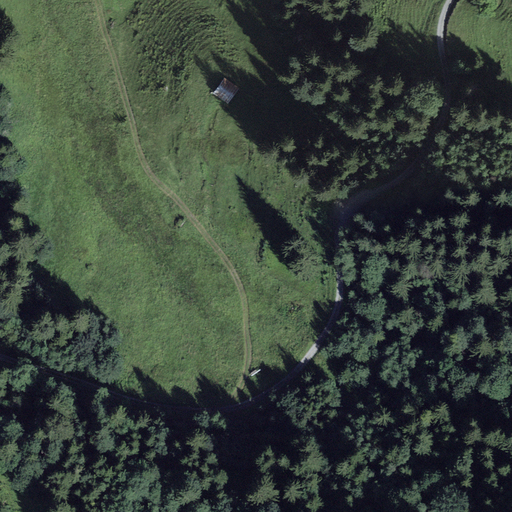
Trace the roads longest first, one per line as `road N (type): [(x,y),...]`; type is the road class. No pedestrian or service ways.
road 1 (track): [(452,0),(440,33),(441,112),(419,151),(344,215),(340,287),(317,347),(281,387),(227,408),(174,410),(0,357)]
road 2 (track): [(227,408),(249,361),(243,288),(144,149),(99,0)]
